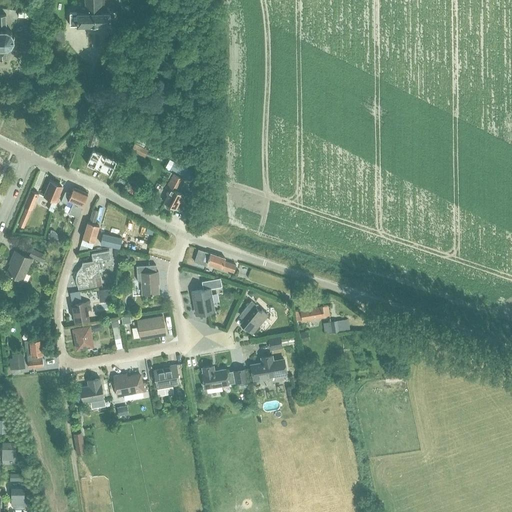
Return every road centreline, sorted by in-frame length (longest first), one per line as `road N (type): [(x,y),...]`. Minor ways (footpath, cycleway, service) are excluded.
road 1 (unclassified): [(511,349),(264,262)]
road 2 (residential): [(65,364),(59,296),(94,188)]
road 3 (residential): [(65,364),(172,348),(181,336)]
